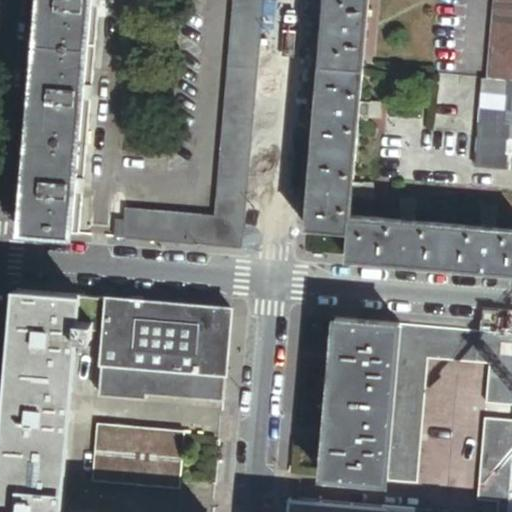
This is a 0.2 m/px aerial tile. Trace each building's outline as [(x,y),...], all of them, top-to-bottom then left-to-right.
[(93,0),(42,0),(23,223),(31,231),(73,235),(93,0)] [(93,0),(73,235),(81,236),(101,0),(93,0)] [(244,249),(264,0),(235,0),(216,217),(127,209),(124,239),(244,249)] [(327,0),(322,67),(365,70),(370,0),(327,0)] [(511,82),(511,0),(495,0),(488,81),(511,82)] [(353,218),(355,198),(367,199),(368,185),(356,184),(361,118),(373,119),(374,106),(362,105),(365,70),(322,67),(309,229),(352,232),(349,260),(511,272),(511,231),(493,230),(494,218),(481,217),(480,229),(413,223),(414,211),(400,210),(399,222),(353,218)] [(511,171),(511,82),(488,81),(484,80),(477,168),(511,171)] [(79,321),(81,297),(17,292),(11,360),(8,404),(0,493),(0,511),(62,511),(78,338),(93,339),(94,332),(95,322),(79,321)] [(110,300),(81,297),(79,321),(95,322),(94,332),(107,333),(110,300)] [(110,300),(107,333),(107,340),(102,396),(148,401),(149,396),(224,403),(232,310),(110,300)] [(388,482),(401,324),(337,319),(323,476),(388,482)] [(487,403),(511,405),(511,333),(401,324),(388,482),(418,484),(429,359),(490,364),(487,403)] [(94,332),(93,339),(107,340),(107,333),(94,332)] [(508,511),(511,476),(511,420),(486,418),(479,501),(500,502),(498,511),(448,511),(416,509),(416,511),(508,511)] [(181,490),(186,433),(100,425),(94,482),(181,490)] [(416,511),(416,509),(291,499),(289,511),(416,511)]
